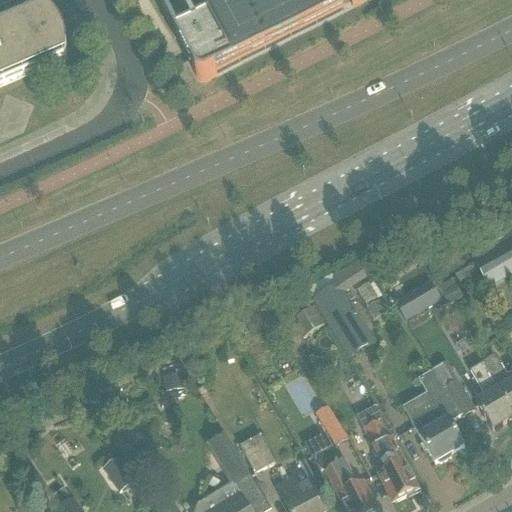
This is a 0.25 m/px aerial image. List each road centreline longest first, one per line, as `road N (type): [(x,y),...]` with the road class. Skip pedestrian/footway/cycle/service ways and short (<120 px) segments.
road 1 (primary): [(0,370),(176,286),(511,102)]
road 2 (primary): [(511,26),(0,261)]
road 3 (unclassified): [(0,171),(93,128),(123,96),(125,70),(100,0)]
